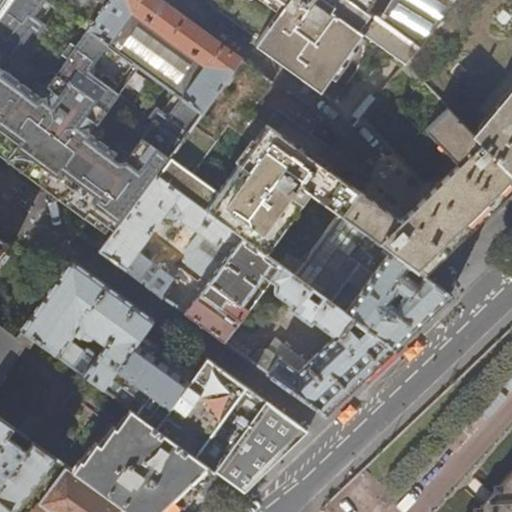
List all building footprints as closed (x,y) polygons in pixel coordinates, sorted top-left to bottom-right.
[(0,0),(0,16),(11,0),(0,0)] [(48,0),(11,0),(0,16),(0,153),(56,195),(63,200),(96,225),(101,220),(115,231),(157,174),(202,113),(177,94),(165,110),(160,106),(151,117),(157,121),(124,164),(115,157),(118,153),(92,134),(121,94),(140,67),(84,26),(65,53),(66,54),(45,82),(50,85),(45,91),(37,92),(11,72),(7,77),(1,72),(1,66),(30,26),(35,30),(43,20),(37,16),(48,0)] [(48,0),(84,26),(103,0),(48,0)] [(103,0),(84,26),(140,67),(155,78),(177,94),(202,113),(242,59),(232,52),(188,19),(162,0),(103,0)] [(210,0),(260,37),(255,45),(321,92),(358,42),(362,37),(364,34),(385,50),(395,59),(404,66),(407,68),(423,48),(383,20),(367,9),(354,0),(210,0)] [(354,0),(367,9),(372,0),(354,0)] [(394,0),(383,20),(423,48),(461,0),(394,0)] [(511,0),(461,0),(423,48),(407,68),(447,108),(473,135),(511,87),(511,0)] [(37,42),(29,52),(40,60),(48,50),(37,42)] [(205,210),(219,192),(193,174),(228,125),(254,145),(268,125),(260,119),(252,113),(274,83),(242,59),(202,113),(157,174),(205,210)] [(511,87),(473,135),(511,174),(511,87)] [(352,116),(358,121),(375,101),(369,95),(352,116)] [(505,191),(511,183),(511,174),(473,135),(447,108),(424,130),(458,165),(421,201),(415,207),(409,212),(400,221),(359,191),(342,214),(341,215),(409,265),(420,272),(428,265),(444,248),(450,242),(456,237),(505,191)] [(130,110),(121,121),(132,129),(141,118),(130,110)] [(254,145),(219,192),(205,210),(265,254),(311,192),(342,214),(359,191),(347,183),(268,125),(254,145)] [(115,231),(100,251),(162,296),(175,278),(138,251),(163,216),(179,217),(199,231),(185,251),(187,265),(208,280),(185,312),(225,341),(270,280),(275,284),(274,291),(292,304),(289,308),(311,324),(314,320),(334,336),(307,361),(275,338),(268,348),(259,350),(250,360),(325,414),(355,385),(393,349),(344,312),(332,303),(295,276),(265,254),(205,210),(157,174),(115,231)] [(404,271),(409,265),(341,215),(295,276),(332,303),(340,292),(347,296),(355,286),(361,291),(344,312),(393,349),(423,320),(450,295),(442,289),(423,275),(418,282),(404,271)] [(0,260),(1,261),(8,253),(4,250),(8,244),(0,238),(0,260)] [(62,274),(21,329),(34,339),(102,388),(141,335),(153,319),(129,301),(100,280),(73,261),(62,274)] [(0,378),(24,344),(28,347),(34,339),(21,329),(20,328),(14,336),(0,325),(0,378)] [(158,347),(141,335),(126,356),(102,388),(129,407),(156,427),(196,374),(158,347)] [(307,431),(207,358),(196,374),(156,427),(215,469),(245,491),(270,467),(307,431)] [(215,469),(156,427),(129,407),(115,426),(110,423),(97,442),(95,441),(82,459),(80,457),(71,470),(128,511),(169,511),(188,495),(205,478),(215,469)] [(0,511),(11,511),(37,479),(44,485),(58,463),(0,419),(0,511)] [(128,511),(71,470),(58,463),(44,485),(24,511),(128,511)] [(511,511),(511,468),(473,511),(511,511)]
